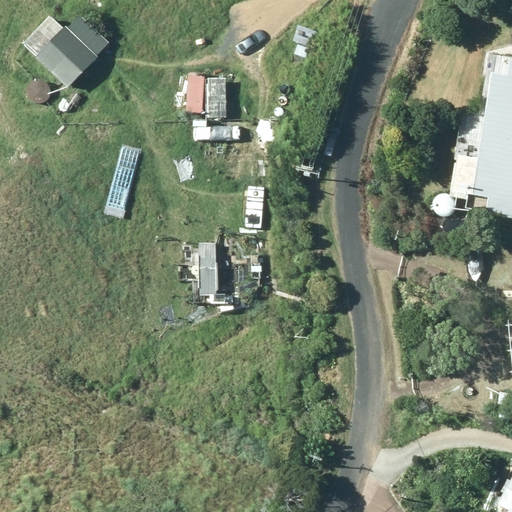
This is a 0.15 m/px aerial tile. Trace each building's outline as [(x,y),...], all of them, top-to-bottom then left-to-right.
[(68,89),(98,58),(97,57),(110,43),(79,15),(67,28),(65,26),(35,58),(68,89)] [(284,73),(277,91),(292,96),(306,58),(295,53),(286,74),(284,73)] [(511,219),(511,62),(510,62),(508,78),(492,75),(478,159),(456,156),(449,193),(489,199),(486,216),(511,219)] [(188,73),(186,112),(203,113),(204,74),(188,73)] [(228,80),(208,79),(206,117),(206,119),(226,120),(228,80)] [(511,391),(499,390),(499,405),(511,405),(511,391)] [(495,504),(489,511),(511,511),(511,478),(498,505),(495,504)]
